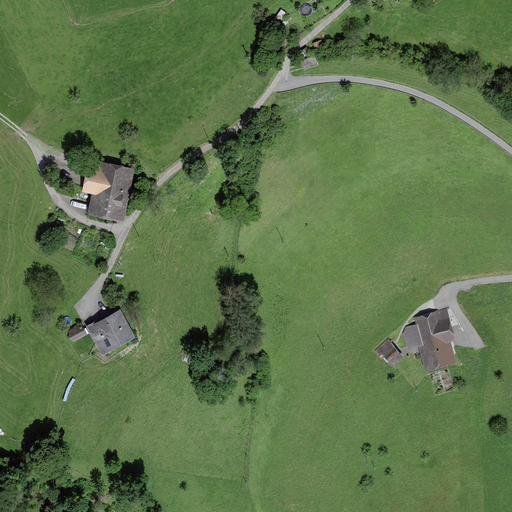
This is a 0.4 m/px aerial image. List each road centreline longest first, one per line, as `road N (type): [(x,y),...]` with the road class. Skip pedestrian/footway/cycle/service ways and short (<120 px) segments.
road 1 (track): [(347,0),(234,128),(168,171),(128,225),(97,226),(49,202),(30,143),(0,119)]
road 2 (track): [(511,157),(434,103),(388,87),(341,80),(326,89),(270,88)]
